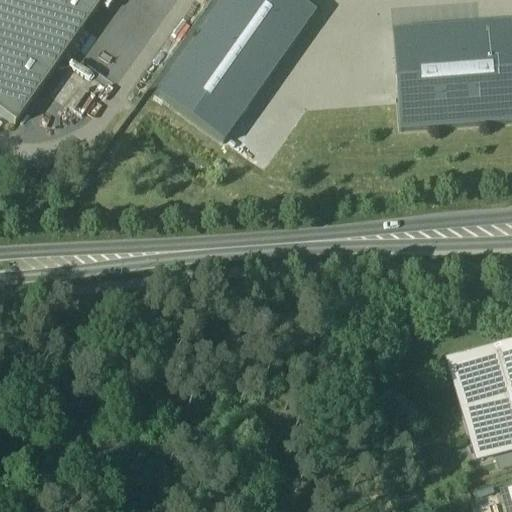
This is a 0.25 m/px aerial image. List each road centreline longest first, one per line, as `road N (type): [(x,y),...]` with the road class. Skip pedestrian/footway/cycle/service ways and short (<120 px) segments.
road 1 (tertiary): [(0,267),(287,245)]
road 2 (tertiary): [(511,217),(287,245)]
road 3 (tertiary): [(287,245),(511,244)]
